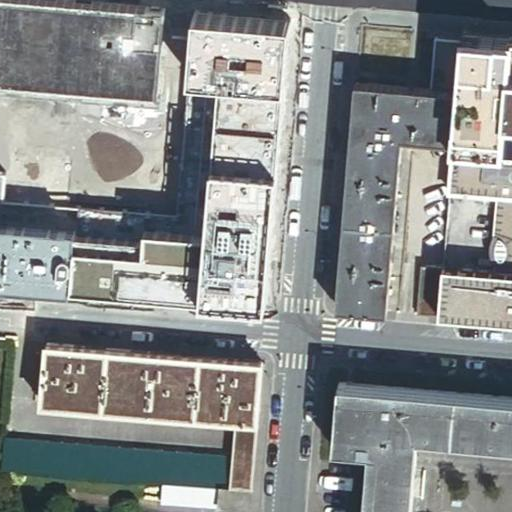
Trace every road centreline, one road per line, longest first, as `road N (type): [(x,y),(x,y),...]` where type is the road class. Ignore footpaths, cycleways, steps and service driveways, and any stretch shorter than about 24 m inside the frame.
road 1 (residential): [(299,336),(329,0)]
road 2 (residential): [(0,311),(299,336)]
road 3 (residential): [(299,336),(511,355)]
road 4 (residential): [(283,511),(299,336)]
